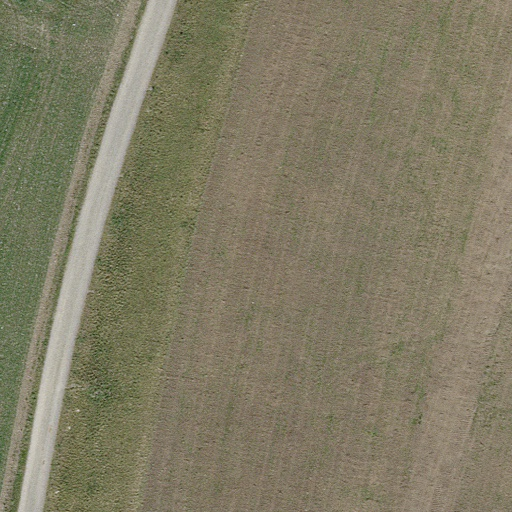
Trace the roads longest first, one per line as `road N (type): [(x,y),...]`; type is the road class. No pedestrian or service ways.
road 1 (track): [(33,511),(156,0)]
road 2 (motorway): [(511,392),(189,511)]
